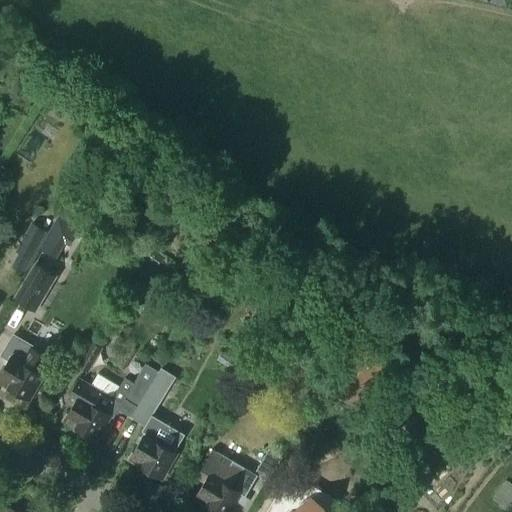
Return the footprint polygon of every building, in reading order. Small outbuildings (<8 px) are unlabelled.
[(59,79),(51,95),(66,102),(73,86),(59,79)] [(99,138),(108,122),(94,114),(85,129),(99,138)] [(92,171),(84,188),(95,194),(103,176),(92,171)] [(244,234),(251,223),(230,210),(223,220),(244,234)] [(31,226),(16,253),(31,261),(45,234),(31,226)] [(17,300),(34,310),(55,276),(37,266),(17,300)] [(195,320),(189,328),(197,334),(203,325),(195,320)] [(478,347),(485,333),(470,325),(462,339),(478,347)] [(28,400),(43,375),(41,374),(50,359),(31,348),(32,346),(14,335),(2,356),(9,360),(9,361),(0,375),(0,380),(10,387),(9,389),(28,400)] [(102,349),(92,343),(79,364),(89,370),(102,349)] [(354,386),(369,367),(356,357),(342,376),(354,386)] [(127,399),(139,407),(160,372),(147,364),(135,384),(126,379),(121,387),(99,374),(92,386),(81,379),(70,397),(77,401),(65,421),(96,440),(110,416),(114,418),(122,404),(123,405),(127,399)] [(139,407),(133,418),(147,426),(152,416),(175,377),(162,369),(160,372),(139,407)] [(185,435),(152,416),(147,426),(143,431),(145,432),(141,439),(142,440),(131,458),(143,465),(142,467),(161,478),(175,454),(174,453),(185,435)] [(480,449),(489,433),(481,428),(472,444),(480,449)] [(206,479),(207,479),(196,497),(208,504),(207,506),(216,511),(229,511),(235,502),(241,505),(258,476),(268,482),(282,457),(268,449),(254,474),(214,450),(200,473),(207,477),(206,479)] [(417,495),(429,484),(424,478),(412,489),(417,495)] [(321,511),(294,493),(281,511),(321,511)] [(0,511),(14,511),(0,503),(0,511)]
